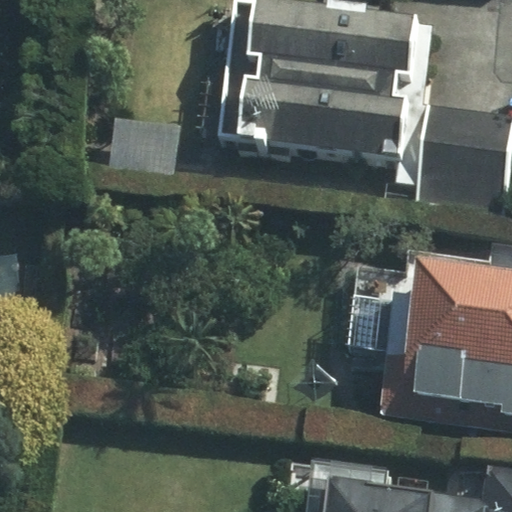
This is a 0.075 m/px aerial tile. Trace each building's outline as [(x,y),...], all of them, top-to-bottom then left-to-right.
[(405,91),(421,92),(425,31),(264,20),(261,76),(277,77),(276,99),(259,98),(255,161),(416,172),(419,121),(420,113),(403,113),(405,91)] [(511,129),(511,120),(434,116),(428,211),(507,216),(511,129)] [(183,139),(122,134),(118,180),(180,185),(183,139)] [(425,307),(392,306),(388,431),(511,435),(511,295),(426,292),(425,307)] [(412,511),(342,506),(341,511),(511,511),(511,492),(482,490),(480,511),(412,511)]
